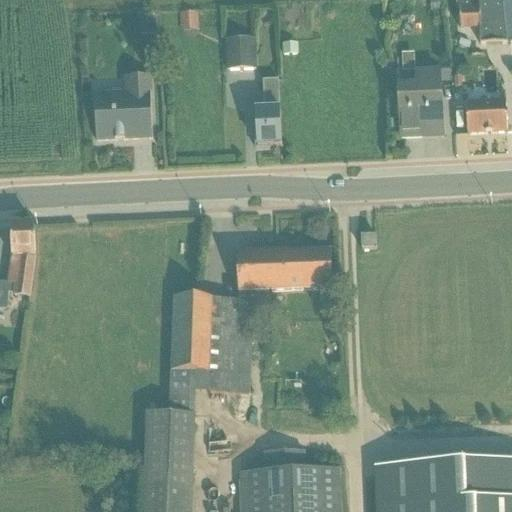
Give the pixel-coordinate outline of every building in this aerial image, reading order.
[(511,0),(476,0),(475,0),(476,34),(497,34),(497,49),(511,48),(511,0)] [(210,33),(210,15),(195,15),(196,34),(210,33)] [(150,35),(171,36),(172,17),(151,16),(150,35)] [(243,47),(243,79),(271,78),(271,46),(243,47)] [(300,49),(298,61),(313,64),(315,51),(300,49)] [(394,142),(440,139),(437,73),(391,76),(394,142)] [(90,145),(148,143),(145,76),(88,78),(90,145)] [(296,86),(278,86),(279,119),(297,118),(296,86)] [(462,140),(504,137),(501,101),(459,104),(462,140)] [(250,152),(279,149),(275,112),(247,115),(250,152)] [(2,261),(29,260),(28,228),(1,228),(2,261)] [(393,253),(392,240),(377,241),(378,254),(393,253)] [(238,295),(332,292),(331,251),(236,254),(238,295)] [(170,416),(148,416),(145,511),(199,511),(202,396),(252,397),(255,304),(173,301),(170,416)] [(511,511),(511,465),(376,471),(378,511),(511,511)] [(340,511),(340,471),(233,474),(234,511),(340,511)]
